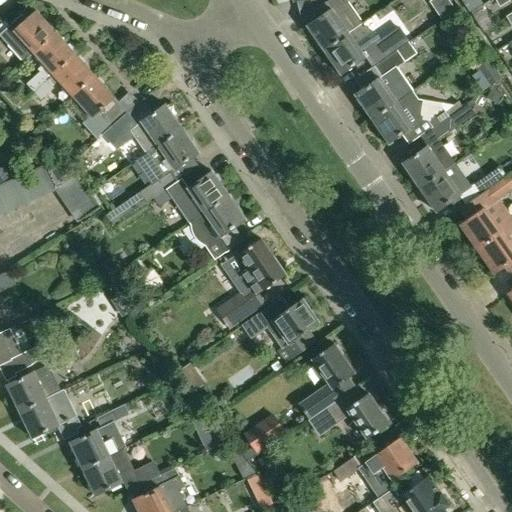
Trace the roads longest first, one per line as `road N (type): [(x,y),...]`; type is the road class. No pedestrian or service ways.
road 1 (residential): [(510,511),(178,47)]
road 2 (residential): [(511,389),(240,3)]
